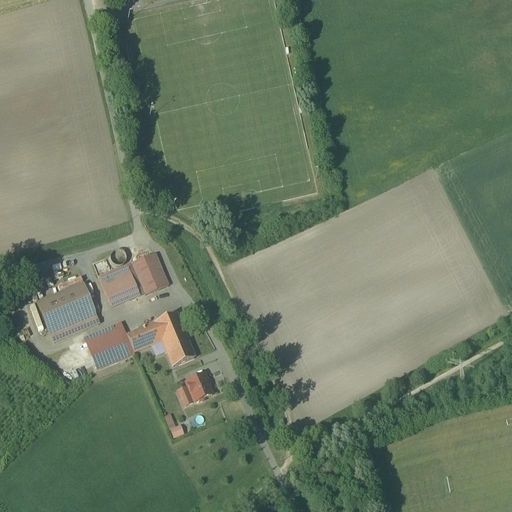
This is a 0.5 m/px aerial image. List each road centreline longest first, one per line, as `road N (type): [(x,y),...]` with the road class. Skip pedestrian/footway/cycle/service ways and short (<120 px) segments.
road 1 (track): [(134,212),(169,218),(210,250),(288,413),(290,450),(319,446),(511,341)]
road 2 (unclassified): [(86,0),(134,212)]
